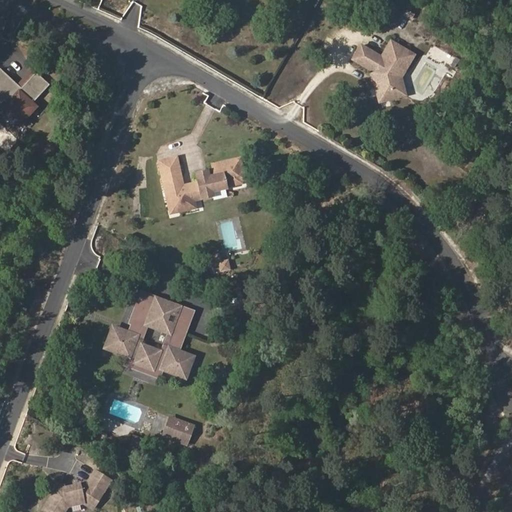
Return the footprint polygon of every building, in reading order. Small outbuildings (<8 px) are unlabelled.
[(382,52),(361,39),(352,54),(373,65),(372,67),(379,87),(402,79),(396,60),(405,43),(390,35),(382,52)] [(20,83),(2,67),(0,68),(0,97),(4,101),(7,98),(10,101),(7,105),(24,120),(38,104),(35,101),(51,82),(38,70),(19,91),(16,88),(20,83)] [(38,70),(34,67),(20,83),(16,88),(19,91),(38,70)] [(176,167),(172,148),(154,152),(165,200),(183,196),(181,187),(196,183),(197,188),(208,185),(207,181),(221,178),(220,173),(225,172),(236,170),(240,169),(235,148),(207,154),(210,165),(204,166),(203,163),(192,165),(193,172),(178,176),(167,178),(165,170),(176,167)] [(178,176),(176,167),(165,170),(167,178),(178,176)] [(166,203),(191,197),(189,190),(197,188),(196,183),(181,187),(183,196),(165,200),(166,203)] [(170,319),(177,299),(139,285),(128,315),(131,316),(135,317),(132,327),(127,326),(120,323),(117,333),(121,335),(117,346),(127,349),(134,352),(134,355),(151,361),(152,358),(160,361),(184,370),(191,348),(176,343),(183,324),(170,319)] [(183,324),(190,304),(177,299),(170,319),(183,324)] [(132,327),(135,317),(131,316),(127,326),(132,327)] [(111,319),(103,340),(117,346),(121,335),(117,333),(120,323),(111,319)] [(124,357),(157,369),(160,361),(152,358),(151,361),(134,355),(134,352),(127,349),(124,357)] [(176,411),(169,430),(176,433),(183,414),(176,411)] [(193,439),(199,420),(183,414),(176,433),(193,439)] [(138,439),(141,432),(133,429),(130,436),(138,439)] [(110,473),(95,463),(87,476),(86,475),(56,482),(42,502),(58,511),(67,499),(83,495),(92,502),(110,473)]
